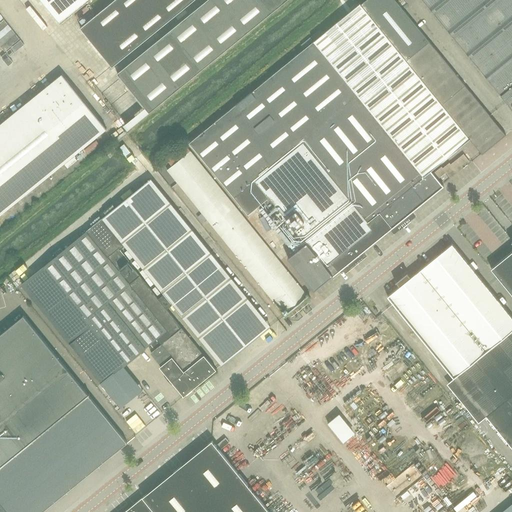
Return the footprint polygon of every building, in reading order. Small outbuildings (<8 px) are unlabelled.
[(41,0),(60,23),(88,0),(41,0)] [(112,0),(80,27),(112,66),(193,0),(112,0)] [(205,0),(117,72),(149,112),(285,0),(205,0)] [(482,153),(505,134),(395,0),(365,0),(360,4),(482,153)] [(511,0),(422,0),(511,108),(511,0)] [(277,207),(305,242),(287,257),(312,288),(313,290),(344,265),(346,267),(344,268),(345,269),(364,254),(363,253),(360,256),(358,254),(391,227),(393,230),(412,214),(410,211),(442,185),(430,170),(423,175),(313,41),(189,142),(233,197),(248,215),(264,202),(271,211),(277,207)] [(0,124),(0,215),(108,128),(63,73),(0,124)] [(285,314),(308,296),(187,147),(180,153),(183,157),(166,170),(274,302),(275,302),(285,314)] [(464,164),(470,159),(465,153),(459,158),(464,164)] [(155,172),(104,210),(217,359),(267,322),(155,172)] [(183,396),(215,369),(165,308),(96,224),(86,232),(86,233),(22,286),(107,390),(119,380),(126,389),(136,381),(123,365),(150,343),(154,349),(150,352),(161,365),(159,366),(183,396)] [(511,239),(510,241),(511,242),(511,241),(511,242),(511,250),(490,268),(511,294),(511,239)] [(399,286),(387,295),(511,448),(511,317),(462,256),(452,243),(410,277),(407,273),(408,273),(407,272),(395,281),(395,282),(396,282),(399,286)] [(0,511),(40,511),(127,442),(23,315),(0,334),(0,511)] [(142,425),(160,417),(154,404),(136,411),(142,425)] [(327,417),(342,436),(354,426),(338,407),(327,417)] [(269,511),(212,441),(123,511),(269,511)]
